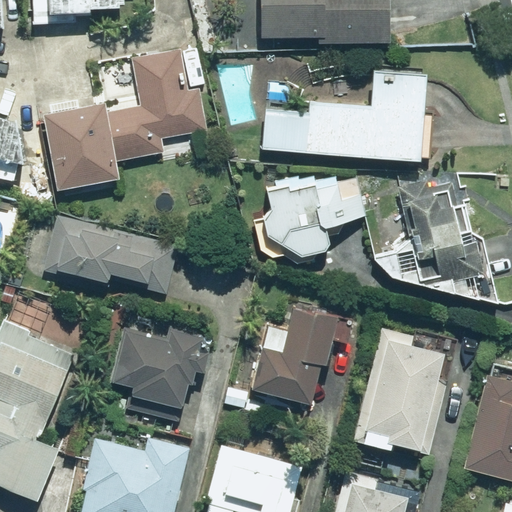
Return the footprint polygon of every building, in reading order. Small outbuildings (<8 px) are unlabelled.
[(115,0),(24,0),(26,25),(58,22),(58,12),(116,8),(115,0)] [(253,0),(253,36),(313,37),(313,43),(380,45),(380,0),(253,0)] [(52,194),(113,182),(110,164),(162,153),(160,142),(200,134),(183,48),(87,67),(94,104),(36,115),(52,194)] [(412,164),(418,76),(369,73),(367,108),(262,102),(258,155),(412,164)] [(0,178),(12,181),(22,135),(13,124),(0,120),(0,178)] [(391,167),(335,182),(334,177),(313,183),(311,176),(260,189),(267,216),(250,220),(257,249),(258,249),(258,250),(258,251),(259,252),(259,253),(260,254),(261,255),(262,256),(263,256),(264,257),(265,257),(266,258),(267,258),(268,258),(269,258),(270,258),(271,258),(272,258),(273,258),(274,257),(275,257),(276,257),(276,256),(277,256),(278,257),(280,257),(281,258),(283,259),(284,260),(286,260),(287,261),(289,261),(291,261),(292,262),(294,262),(295,262),(297,262),(299,262),(300,262),(302,261),(304,261),(305,261),(307,260),(308,260),(310,259),(311,258),(313,257),(314,257),(315,256),(317,255),(318,254),(319,252),(320,251),(321,250),(322,249),(323,247),(324,246),(325,245),(326,243),(323,231),(366,220),(376,264),(390,281),(504,306),(511,304),(511,275),(491,281),(479,236),(475,237),(466,203),(455,205),(449,181),(427,187),(425,180),(396,187),(391,167)] [(37,271),(101,287),(103,277),(141,287),(145,274),(167,280),(176,243),(51,212),(37,271)] [(318,368),(330,319),(286,308),(281,331),(260,326),(245,390),(304,404),(313,367),(318,368)] [(106,382),(125,387),(120,411),(140,415),(137,427),(172,435),(183,387),(186,388),(189,375),(197,377),(204,345),(214,347),(217,332),(139,314),(136,329),(119,325),(106,382)] [(35,441),(71,351),(0,322),(0,490),(34,504),(55,449),(35,441)] [(412,323),(408,335),(385,329),(352,443),(389,454),(390,448),(421,457),(456,336),(412,323)] [(511,370),(491,365),(488,377),(483,376),(459,467),(511,480),(511,370)] [(261,401),(246,398),(247,392),(224,388),(222,404),(244,408),(243,412),(259,415),(261,401)] [(141,452),(91,440),(73,511),(167,511),(183,448),(144,439),(141,452)] [(284,511),(295,467),(215,448),(201,508),(217,511),(284,511)] [(345,475),(335,511),(409,511),(414,492),(345,475)]
